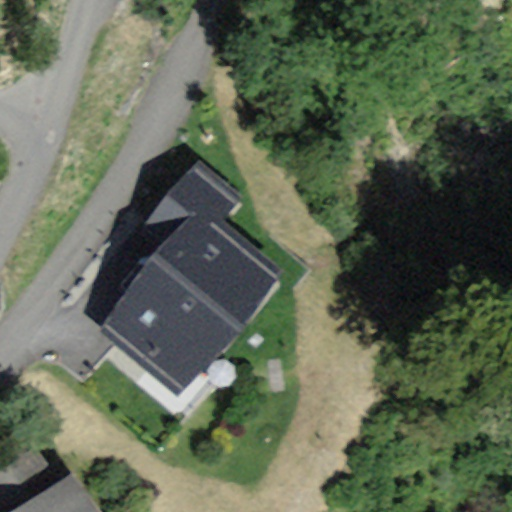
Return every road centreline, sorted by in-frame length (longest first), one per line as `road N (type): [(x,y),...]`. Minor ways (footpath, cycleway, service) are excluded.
road 1 (residential): [(0,345),(34,310),(138,162),(209,0)]
road 2 (residential): [(0,236),(50,112)]
